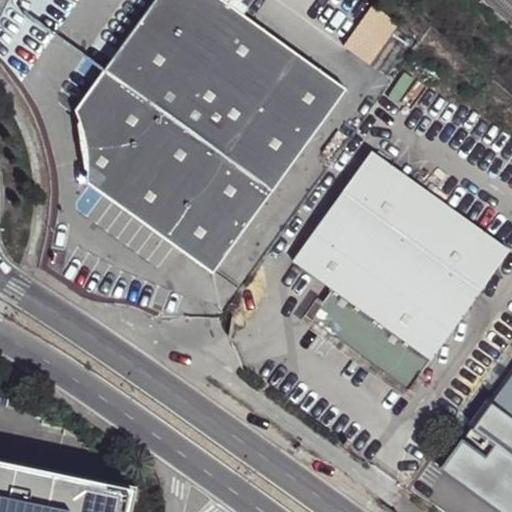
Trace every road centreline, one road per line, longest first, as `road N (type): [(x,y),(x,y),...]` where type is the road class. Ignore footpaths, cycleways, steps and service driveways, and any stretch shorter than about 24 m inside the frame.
road 1 (secondary): [(330,511),(0,273)]
road 2 (secondary): [(0,326),(182,456)]
